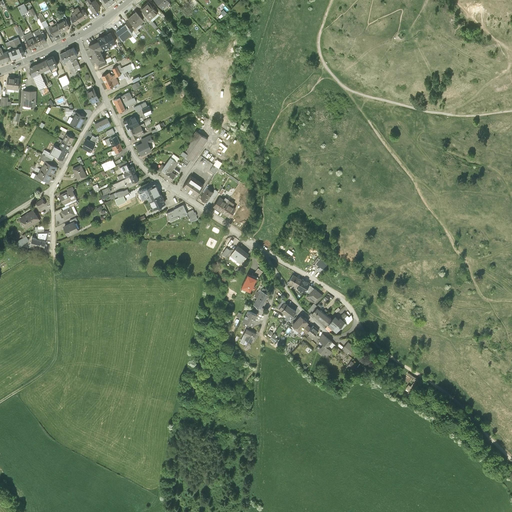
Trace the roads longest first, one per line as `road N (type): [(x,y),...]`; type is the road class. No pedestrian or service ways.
road 1 (track): [(145,511),(160,489),(207,270),(230,227)]
road 2 (track): [(53,186),(58,349),(41,374),(0,402)]
road 3 (residential): [(258,248),(134,159),(107,103)]
road 4 (track): [(373,345),(446,397),(511,461)]
road 5 (residential): [(258,248),(302,315),(328,337),(353,333),(356,317)]
road 6 (residential): [(258,248),(356,317)]
